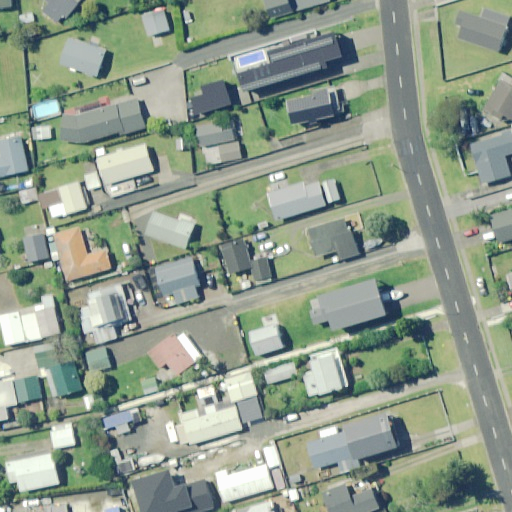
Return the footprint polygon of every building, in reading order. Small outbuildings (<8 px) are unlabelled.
[(0,0),(0,9),(14,7),(12,0),(0,0)] [(80,5),(75,0),(45,0),(52,5),(45,13),(61,27),(80,5)] [(333,1),(332,0),(268,0),(275,19),(333,1)] [(511,17),(487,9),(484,18),(463,12),(458,25),(465,28),(461,40),(500,52),(511,17)] [(170,31),(166,12),(147,17),(151,36),(170,31)] [(109,51),(73,38),(63,65),(100,78),(109,51)] [(311,81),(310,54),(261,55),(261,83),(311,81)] [(511,85),(504,81),(487,110),(503,119),(505,115),(511,118),(511,85)] [(343,115),(338,89),(315,93),(316,96),(292,101),(297,124),(343,115)] [(148,128),(140,99),(80,115),(65,115),(65,143),(87,143),(122,133),(123,135),(148,128)] [(238,139),(234,119),(196,127),(200,147),(238,139)] [(53,139),(52,127),(39,127),(39,139),(53,139)] [(511,132),(509,131),(501,133),(502,136),(472,144),(483,185),(511,176),(511,132)] [(0,177),(31,171),(23,137),(1,142),(4,158),(0,159),(0,177)] [(156,171),(149,144),(100,158),(108,185),(156,171)] [(102,186),(98,172),(86,176),(90,190),(102,186)] [(88,208),(80,182),(61,188),(69,214),(88,208)] [(329,205),(323,183),(308,187),(307,184),(271,195),(279,221),(329,205)] [(33,191),(22,193),(24,204),(35,201),(33,191)] [(511,240),(511,211),(495,216),(503,243),(511,240)] [(196,226),(156,212),(148,235),(188,249),(196,226)] [(359,255),(348,218),(311,230),(320,257),(339,251),(341,261),(359,255)] [(90,255),(83,228),(56,236),(68,281),(113,269),(108,250),(90,255)] [(50,259),(45,234),(25,238),(30,262),(50,259)] [(252,262),(246,239),(223,246),(231,275),(253,269),(257,283),(274,278),(268,257),(252,262)] [(204,285),(197,258),(159,268),(166,296),(176,294),(178,304),(199,299),(196,287),(204,285)] [(392,315),(382,282),(324,298),(326,307),(313,311),(317,325),(335,320),(338,330),(392,315)] [(125,295),(122,285),(90,294),(93,307),(80,310),(87,333),(97,331),(100,344),(119,338),(115,323),(128,320),(121,296),(125,295)] [(62,334),(53,295),(42,297),(45,311),(23,316),(22,311),(1,316),(7,346),(62,334)] [(286,348),(279,325),(252,332),(259,356),(286,348)] [(204,358),(183,329),(150,353),(161,369),(169,363),(178,376),(204,358)] [(351,387),(341,349),(314,356),(318,370),(306,374),(312,397),(351,387)] [(85,390),(77,362),(53,369),(60,397),(85,390)] [(300,375),(296,362),(264,371),(268,384),(300,375)] [(260,395),(252,372),(227,380),(234,403),(260,395)] [(15,379),(20,403),(44,398),(39,374),(15,379)] [(20,403),(15,379),(0,382),(0,421),(10,419),(7,406),(20,403)] [(217,395),(216,386),(199,389),(201,398),(217,395)] [(218,412),(216,404),(206,407),(208,415),(201,418),(198,410),(184,415),(193,444),(244,429),(237,406),(218,412)] [(124,430),(120,414),(103,418),(107,434),(124,430)] [(397,449),(387,416),(348,428),(349,432),(309,444),(317,469),(338,463),(339,466),(397,449)] [(77,444),(73,423),(52,427),(57,449),(77,444)] [(451,441),(447,432),(399,449),(403,458),(451,441)] [(61,484),(55,453),(8,463),(12,483),(21,481),(23,491),(61,484)] [(276,488),(269,464),(230,475),(229,470),(217,473),(225,502),(276,488)] [(380,474),(381,467),(363,465),(353,469),(358,482),(380,474)] [(157,511),(178,510),(174,472),(132,476),(133,493),(139,493),(141,511),(157,511)] [(355,494),(349,482),(325,491),(333,511),(369,511),(371,511),(384,507),(375,486),(355,494)] [(279,511),(276,501),(235,511),(279,511)]
